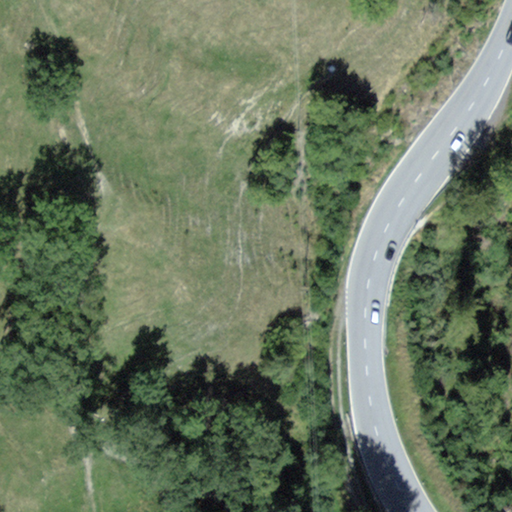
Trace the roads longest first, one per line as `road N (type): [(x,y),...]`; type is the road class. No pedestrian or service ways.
road 1 (secondary): [(511,27),(492,71),(384,226),(361,289),(378,436),(416,511)]
road 2 (track): [(366,511),(327,366),(361,289)]
